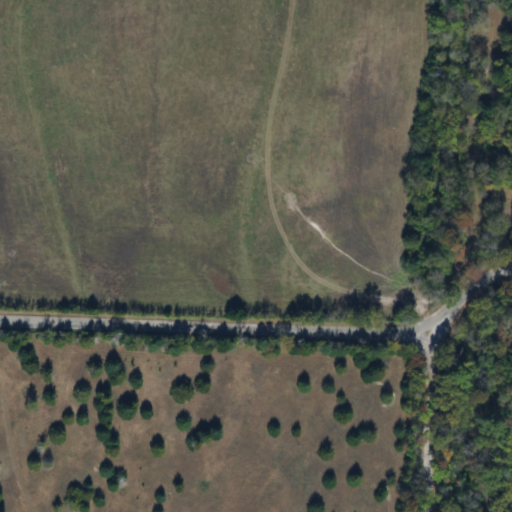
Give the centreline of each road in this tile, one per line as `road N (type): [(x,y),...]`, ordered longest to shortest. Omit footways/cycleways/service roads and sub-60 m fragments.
road 1 (residential): [(0,319),(403,331),(427,325),(511,271)]
road 2 (residential): [(428,511),(434,366),(427,325)]
